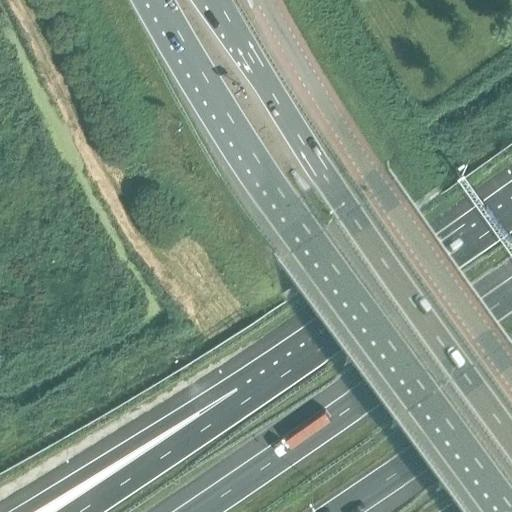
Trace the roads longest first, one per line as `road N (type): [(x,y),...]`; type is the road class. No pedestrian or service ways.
road 1 (primary): [(156,0),(307,248),(496,511)]
road 2 (primary): [(511,436),(352,219),(218,0)]
road 3 (residential): [(511,377),(384,198),(267,0)]
road 4 (motorway): [(511,294),(193,511)]
road 5 (motorway): [(511,205),(258,392)]
road 6 (motorway): [(258,392),(14,511)]
road 7 (motorway): [(332,511),(511,390)]
road 8 (motorway): [(258,392),(92,511)]
